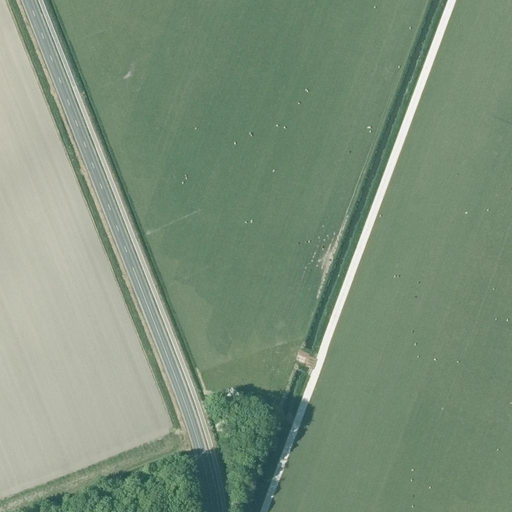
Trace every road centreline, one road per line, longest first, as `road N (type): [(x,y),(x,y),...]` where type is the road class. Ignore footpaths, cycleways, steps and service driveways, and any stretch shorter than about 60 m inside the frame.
road 1 (secondary): [(211,511),(190,422),(27,0)]
road 2 (track): [(446,0),(261,511)]
